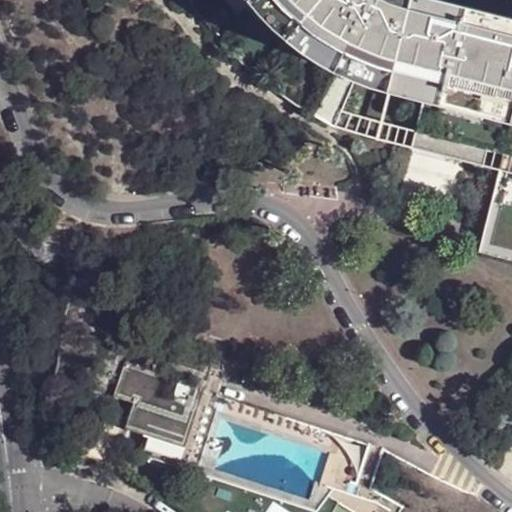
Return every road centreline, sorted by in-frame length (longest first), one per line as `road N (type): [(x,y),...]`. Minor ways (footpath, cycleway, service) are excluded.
road 1 (residential): [(511,498),(431,426),(350,316),(303,228),(260,203),(232,198),(84,205),(42,173),(0,68)]
road 2 (residential): [(128,511),(110,499),(51,485),(9,486)]
